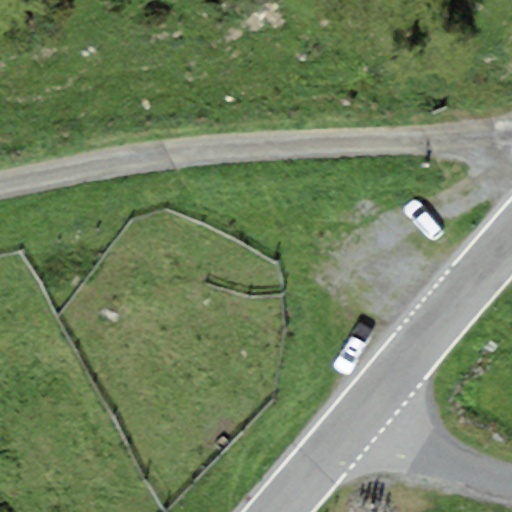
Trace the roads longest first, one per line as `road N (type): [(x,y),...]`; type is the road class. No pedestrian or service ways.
road 1 (track): [(511,126),(169,139),(0,169)]
road 2 (tertiary): [(278,511),(511,234)]
